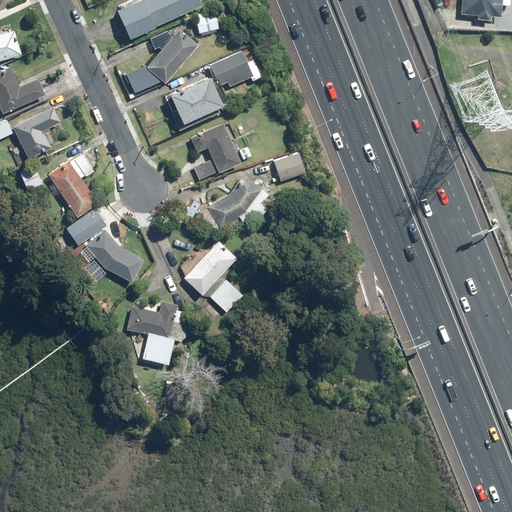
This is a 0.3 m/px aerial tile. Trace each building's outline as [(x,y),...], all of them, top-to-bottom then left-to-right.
[(136,0),(119,8),(132,35),(202,3),(201,0),(136,0)] [(463,0),(463,12),(479,13),(479,19),(492,19),(492,14),(502,14),(502,2),(511,3),(510,0),(463,0)] [(196,16),(199,31),(221,26),(217,11),(196,16)] [(148,63),(167,79),(198,42),(180,26),(148,63)] [(0,32),(0,58),(23,52),(17,27),(0,32)] [(155,34),(134,42),(140,55),(160,47),(155,34)] [(242,47),(210,63),(220,82),(228,78),(231,84),(254,73),(242,47)] [(20,83),(11,63),(0,68),(0,103),(3,111),(47,92),(39,75),(20,83)] [(172,90),(184,117),(225,99),(213,72),(172,90)] [(52,102),(12,123),(29,156),(52,144),(45,131),(51,128),(50,125),(61,120),(52,102)] [(8,118),(0,121),(0,136),(13,131),(8,118)] [(214,156),(194,165),(199,178),(252,156),(248,146),(238,150),(226,120),(191,134),(197,150),(209,145),(214,156)] [(273,159),(280,179),(307,169),(300,149),(273,159)] [(83,152),(76,156),(87,174),(94,169),(83,152)] [(72,157),(49,173),(78,215),(99,200),(82,175),(84,174),(72,157)] [(35,163),(21,169),(28,188),(43,182),(35,163)] [(276,195),(245,172),(230,191),(209,205),(222,225),(239,213),(244,220),(263,213),(276,195)] [(96,206),(67,225),(78,242),(107,223),(96,206)] [(122,246),(106,227),(87,242),(89,244),(83,249),(91,259),(96,255),(105,265),(131,278),(142,256),(122,246)] [(203,291),(237,254),(220,237),(185,274),(203,291)] [(242,293),(227,279),(211,296),(226,310),(242,293)] [(179,301),(163,298),(161,309),(133,304),(128,327),(148,331),(144,356),(169,361),(174,337),(183,339),(189,308),(178,306),(179,301)]
